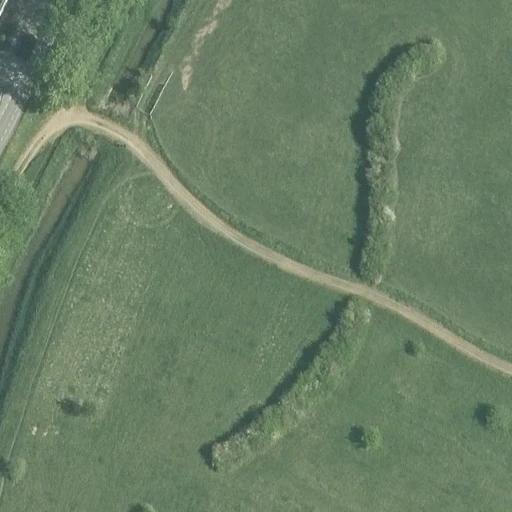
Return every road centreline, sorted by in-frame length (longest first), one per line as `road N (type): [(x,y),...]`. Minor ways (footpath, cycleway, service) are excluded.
road 1 (track): [(0,201),(49,129),(68,118),(91,120),(124,137),(189,204),(258,250),(370,296),(511,371)]
road 2 (tertiary): [(0,128),(61,0)]
